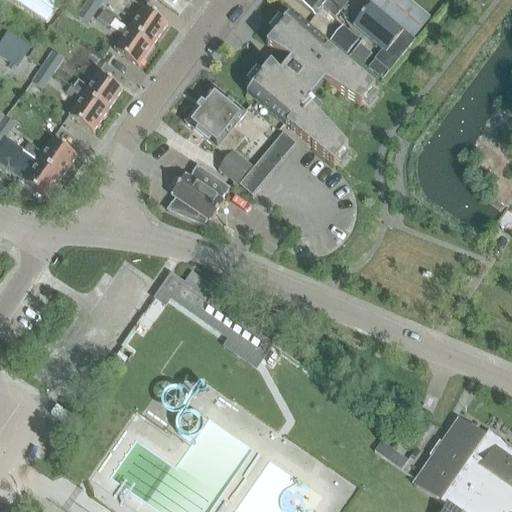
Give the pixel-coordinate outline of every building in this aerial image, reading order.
[(9,0),(46,25),(62,0),(185,0),(189,3),(192,0),(9,0)] [(87,0),(86,3),(97,11),(103,0),(87,0)] [(333,20),(338,14),(337,13),(326,3),(327,3),(323,0),(292,0),(314,18),(321,10),(333,20)] [(337,13),(338,14),(346,4),(340,0),(323,0),(327,3),(326,3),(337,13)] [(364,0),(370,5),(411,39),(432,14),(415,0),(364,0)] [(87,26),(97,11),(86,3),(76,18),(87,26)] [(414,41),(411,39),(370,5),(353,27),(381,50),(396,62),(414,41)] [(128,30),(152,47),(167,26),(143,9),(133,23),(122,16),(117,23),(116,24),(127,32),(128,30)] [(347,149),(317,117),(321,113),(310,101),(325,84),(360,107),(375,89),(327,50),(329,48),(291,17),(266,47),(290,63),(280,75),(270,65),(260,77),(262,79),(246,96),(285,129),(286,127),(333,167),(347,149)] [(116,24),(117,23),(114,21),(109,28),(123,38),(113,51),(138,68),(152,47),(128,30),(127,32),(116,24)] [(346,56),(359,41),(342,27),(329,42),(346,56)] [(30,47),(9,33),(0,46),(0,55),(17,66),(30,47)] [(381,80),(396,62),(381,50),(366,68),(381,80)] [(41,68),(53,76),(63,61),(51,53),(41,68)] [(42,91),(53,76),(41,68),(31,83),(42,91)] [(72,89),(107,113),(121,92),(97,75),(87,89),(77,82),(72,89)] [(92,134),(107,113),(72,89),(72,90),(70,89),(66,95),(77,103),(68,117),(92,134)] [(184,125),(216,151),(217,149),(228,159),(230,156),(233,153),(244,139),(233,131),(232,130),(245,115),(213,90),(200,106),(184,125)] [(0,122),(0,138),(5,142),(6,140),(15,127),(3,119),(0,122)] [(292,150),(296,145),(283,134),(279,139),(292,150)] [(279,139),(276,143),(289,154),(292,150),(279,139)] [(6,140),(5,142),(0,148),(0,166),(23,182),(22,183),(46,200),(61,179),(36,162),(37,162),(24,153),(6,140)] [(36,162),(61,179),(75,158),(51,141),(42,155),(29,145),(24,153),(37,162),(36,162)] [(276,143),(272,147),(285,158),(289,154),(276,143)] [(272,147),(269,152),(282,163),(285,158),(272,147)] [(269,152),(265,156),(278,167),(282,163),(269,152)] [(249,170),(230,156),(228,159),(218,170),(237,185),(249,170)] [(265,156),(261,160),(274,171),(278,167),(265,156)] [(261,160),(258,164),(271,175),(274,171),(261,160)] [(258,164),(254,169),(267,180),(271,175),(258,164)] [(229,191),(196,169),(188,181),(184,178),(170,198),(174,201),(166,213),(203,228),(207,222),(210,224),(223,204),(220,202),(229,191)] [(254,169),(251,173),(263,184),(267,180),(254,169)] [(251,173),(247,177),(260,188),(263,184),(251,173)] [(247,177),(243,182),(256,193),(260,188),(247,177)] [(243,182),(240,186),(253,197),(256,193),(243,182)] [(184,286),(168,274),(160,269),(160,270),(169,277),(156,295),(153,300),(154,301),(159,293),(169,300),(228,341),(227,343),(223,349),(257,371),(273,346),(201,298),(209,288),(191,275),(184,286)] [(120,368),(126,360),(117,354),(112,362),(120,368)] [(483,440),(457,421),(440,445),(437,443),(428,457),(431,459),(412,486),(445,509),(442,511),(511,511),(511,452),(487,434),(483,440)]
